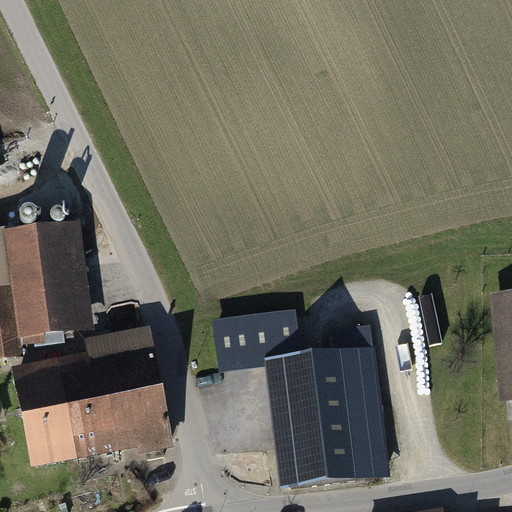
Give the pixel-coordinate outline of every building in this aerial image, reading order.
[(0,358),(24,355),(23,343),(97,332),(82,224),(9,234),(8,230),(0,231),(0,358)] [(511,293),(489,295),(498,405),(511,403),(511,293)] [(269,369),(282,491),(389,480),(374,349),(372,350),(369,326),(336,330),(338,353),(304,357),(300,316),(218,325),(223,374),(269,369)] [(90,358),(110,456),(138,451),(139,455),(173,448),(150,331),(87,343),(90,358)] [(15,373),(35,471),(110,456),(90,358),(15,373)]
